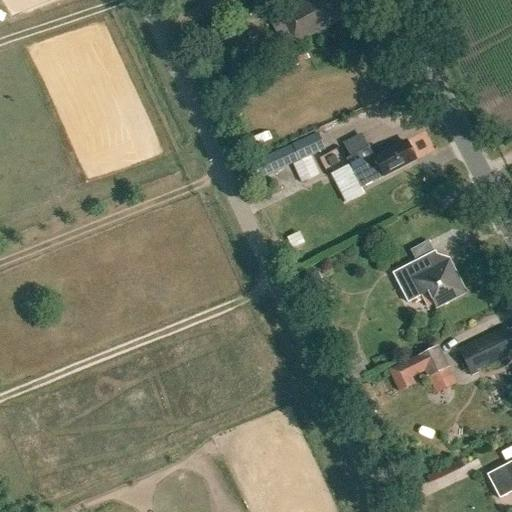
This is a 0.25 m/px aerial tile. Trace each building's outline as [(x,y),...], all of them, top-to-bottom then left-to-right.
[(305,0),(281,13),(297,44),(342,20),(340,15),(347,11),(340,0),(305,0)] [(288,56),(293,65),(306,58),(301,49),(288,56)] [(250,166),(257,182),(325,151),(318,134),(250,166)] [(405,143),(373,159),(368,149),(346,161),(361,189),(414,161),(405,143)] [(322,154),(332,175),(347,168),(338,147),(322,154)] [(435,252),(392,274),(407,303),(428,293),(436,308),(464,293),(452,269),(445,272),(435,252)] [(299,274),(308,293),(319,288),(315,280),(325,275),(320,264),(299,274)] [(458,350),(471,376),(506,359),(504,354),(511,350),(511,329),(507,332),(505,327),(458,350)] [(435,397),(456,387),(438,349),(388,372),(399,394),(414,387),(411,380),(424,374),(435,397)] [(486,476),(499,500),(511,493),(511,469),(509,464),(486,476)]
